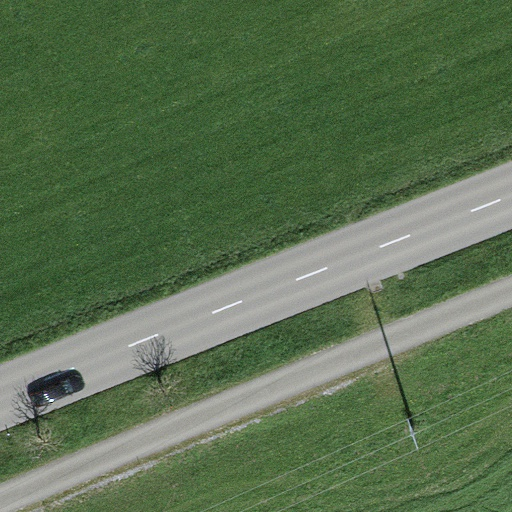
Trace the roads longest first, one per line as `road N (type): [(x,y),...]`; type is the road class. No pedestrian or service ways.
road 1 (track): [(511,292),(0,507)]
road 2 (tertiary): [(511,192),(0,398)]
